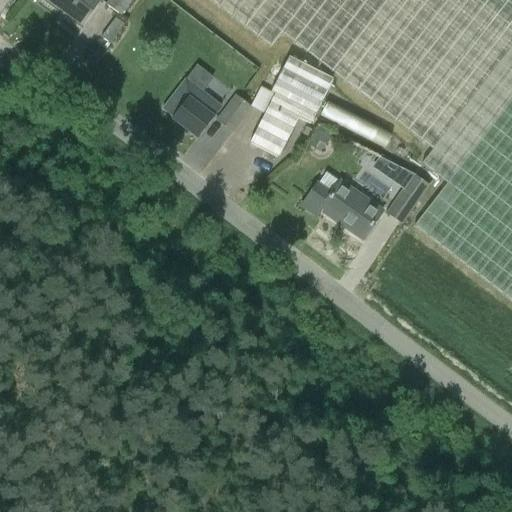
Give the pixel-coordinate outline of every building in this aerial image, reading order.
[(47,0),(82,25),(100,0),(47,0)] [(120,16),(131,0),(109,0),(105,6),(120,16)] [(511,0),(207,0),(270,48),(281,34),(432,151),(421,165),(446,184),(413,227),(511,303),(511,0)] [(302,109),(298,118),(309,124),(332,80),(288,58),(271,93),(275,95),(302,109)] [(197,139),(213,119),(221,108),(185,80),(162,110),(172,118),(172,119),(197,139)] [(277,159),(298,118),(302,109),(275,95),(249,144),(277,159)] [(232,134),(251,108),(235,96),(216,121),(232,134)] [(312,139),(320,143),(326,146),(330,139),(315,132),(312,139)] [(401,226),(428,186),(413,176),(386,215),(401,226)] [(317,218),(321,212),(362,241),(382,213),(339,183),(331,195),(316,185),(301,207),(317,218)]
